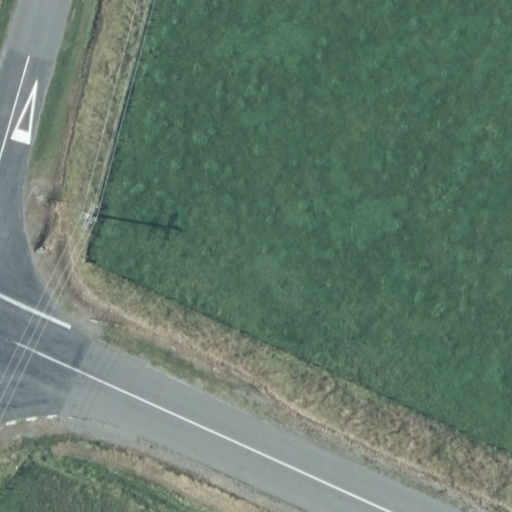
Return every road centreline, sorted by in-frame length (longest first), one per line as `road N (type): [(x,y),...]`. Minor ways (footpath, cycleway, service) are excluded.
road 1 (unclassified): [(0,341),(387,511)]
road 2 (unclassified): [(41,0),(0,153)]
